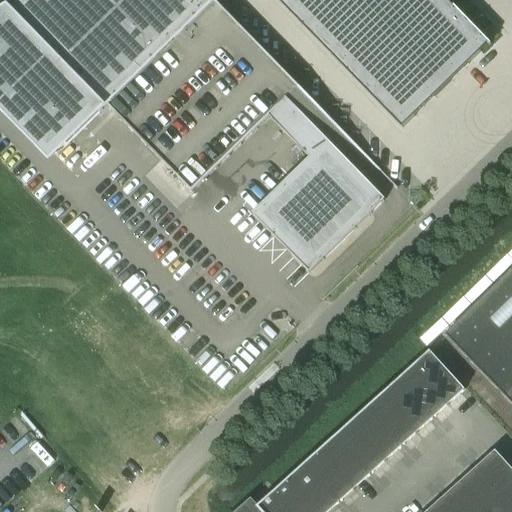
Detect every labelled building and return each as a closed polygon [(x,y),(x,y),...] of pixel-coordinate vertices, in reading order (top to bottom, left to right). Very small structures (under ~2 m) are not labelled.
[(24,0),(0,14),(0,112),(50,164),(108,108),(192,194),(270,118),(310,160),(252,215),(310,275),(398,189),(213,0),(24,0)] [(511,79),(511,49),(463,0),(278,0),(431,158),(511,79)] [(511,273),(446,337),(511,405),(511,273)] [(413,369),(447,407),(465,391),(430,353),(413,369)] [(447,407),(413,369),(397,382),(432,421),(447,407)] [(397,382),(382,396),(417,435),(432,421),(397,382)] [(417,435),(382,396),(366,410),(401,449),(417,435)] [(366,410),(351,424),(386,463),(401,449),(366,410)] [(351,424),(336,438),(370,477),(386,463),(351,424)] [(336,438),(320,452),(355,490),(370,477),(336,438)] [(355,490),(320,452),(305,466),(339,504),(355,490)] [(511,470),(496,452),(477,469),(510,506),(511,504),(511,470)] [(305,466),(289,480),(318,511),(330,511),(339,504),(305,466)] [(477,469),(461,483),(486,511),(503,511),(510,506),(477,469)] [(318,511),(289,480),(274,494),(290,511),(318,511)] [(486,511),(461,483),(445,497),(458,511),(486,511)] [(290,511),(274,494),(257,509),(260,511),(290,511)] [(458,511),(445,497),(430,511),(458,511)] [(260,511),(257,509),(252,502),(240,511),(260,511)]
